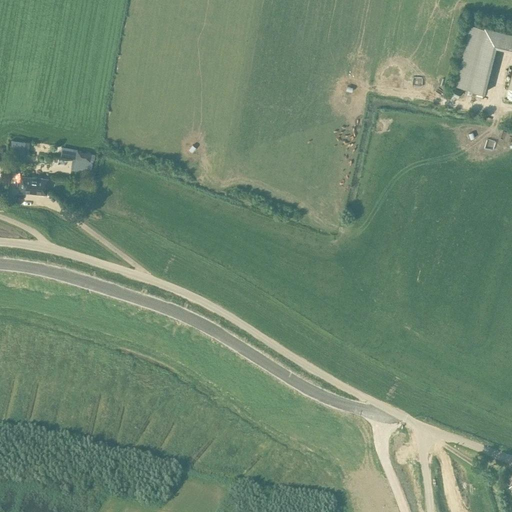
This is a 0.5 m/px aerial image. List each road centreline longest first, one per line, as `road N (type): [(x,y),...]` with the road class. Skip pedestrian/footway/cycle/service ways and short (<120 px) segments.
road 1 (unclassified): [(402,419),(186,294),(49,248),(0,242)]
road 2 (unclassified): [(402,419),(331,397),(154,300),(0,260)]
